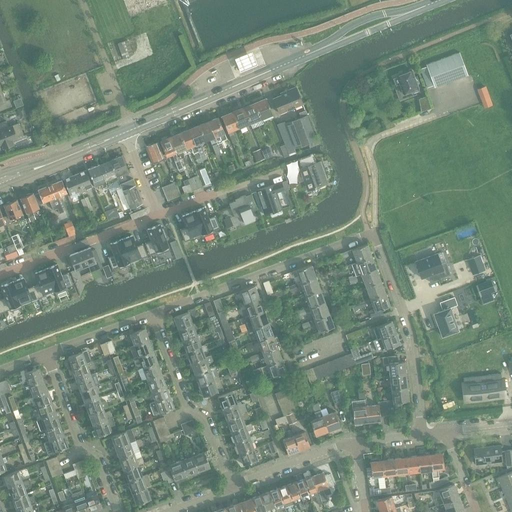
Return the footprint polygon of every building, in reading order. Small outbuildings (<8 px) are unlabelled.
[(128,40),(118,44),(123,59),(133,55),(128,40)] [(254,53),(236,60),(242,74),(260,67),(254,53)] [(427,66),(420,69),(427,87),(433,85),(435,88),(468,75),(460,53),(426,65),(427,66)] [(397,77),(394,79),(396,85),(394,86),(400,101),(413,96),(412,93),(419,90),(417,84),(419,83),(417,79),(415,78),(412,71),(404,74),(402,73),(399,74),(398,76),(397,76),(397,77)] [(279,113),(303,104),(296,87),(286,91),(287,93),(273,99),(279,113)] [(485,87),(478,89),(483,103),(490,101),(485,87)] [(2,90),(0,91),(0,111),(12,107),(9,100),(6,101),(2,90)] [(419,99),(421,112),(431,109),(426,97),(419,99)] [(273,115),(266,98),(255,103),(261,119),(273,115)] [(244,108),(250,124),(261,119),(255,103),(244,108)] [(250,124),(244,108),(233,112),(239,128),(250,124)] [(285,145),(289,156),(296,153),(294,148),(301,146),(308,144),(309,148),(318,145),(317,140),(307,115),(306,111),(299,113),(301,118),(291,121),(285,124),(284,122),(277,125),(285,145)] [(239,128),(233,112),(221,117),(228,133),(232,131),(239,128)] [(226,139),(218,118),(208,122),(221,155),(222,155),(220,150),(225,149),(221,141),(226,139)] [(6,121),(0,123),(0,143),(2,143),(4,148),(13,144),(11,140),(23,135),(18,123),(9,127),(6,121)] [(210,139),(217,157),(221,155),(208,122),(199,125),(205,141),(210,139)] [(199,125),(189,129),(200,156),(205,154),(201,143),(205,141),(199,125)] [(189,129),(180,133),(186,149),(191,147),(196,160),(201,158),(200,156),(189,129)] [(232,131),(228,133),(232,143),(237,142),(232,131)] [(186,149),(180,133),(170,137),(182,165),(186,164),(183,155),(188,153),(186,149)] [(183,169),(181,166),(182,165),(170,137),(161,141),(167,157),(172,155),(178,171),(183,169)] [(158,143),(146,147),(152,162),(164,158),(158,143)] [(285,145),(280,147),(285,158),(289,156),(285,145)] [(264,159),(273,155),(270,147),(261,151),(264,159)] [(256,162),(264,159),(260,149),(252,152),(256,162)] [(122,156),(110,161),(118,180),(120,184),(128,181),(125,175),(129,174),(122,156)] [(300,163),(302,168),(300,169),(303,177),(305,176),(309,190),(315,188),(323,185),(321,179),(326,177),(320,162),(316,164),(314,158),(300,163)] [(118,180),(110,161),(99,165),(108,187),(113,185),(112,183),(118,180)] [(230,172),(236,170),(234,164),(228,167),(230,172)] [(101,185),(103,189),(108,187),(99,165),(88,170),(95,188),(101,185)] [(75,175),(82,193),(86,192),(85,189),(92,187),(86,171),(75,175)] [(206,185),(211,183),(207,173),(202,175),(206,185)] [(75,175),(63,180),(70,196),(77,193),(78,195),(82,193),(75,175)] [(192,191),(202,187),(198,176),(188,180),(190,185),(192,191)] [(128,181),(120,184),(123,192),(129,207),(130,209),(143,204),(133,179),(128,181)] [(67,194),(62,181),(38,190),(39,193),(35,194),(39,205),(49,201),(53,210),(57,209),(59,214),(64,212),(58,197),(67,194)] [(273,185),(256,191),(265,215),(282,209),(276,193),(284,190),(285,193),(290,191),(287,181),(281,183),(273,185)] [(181,195),(175,182),(162,187),(167,201),(181,195)] [(185,187),(183,188),(185,194),(192,191),(190,185),(185,187)] [(123,192),(117,195),(119,198),(123,210),(129,207),(123,192)] [(26,213),(28,218),(30,222),(36,220),(32,211),(39,208),(33,193),(31,194),(30,194),(27,195),(26,196),(20,198),(27,213),(26,213)] [(245,195),(239,198),(240,200),(229,204),(235,218),(241,216),(245,225),(255,221),(252,212),(257,209),(251,194),(245,196),(245,195)] [(93,210),(87,197),(84,198),(89,211),(93,210)] [(81,200),(86,213),(89,211),(84,198),(81,200)] [(17,200),(11,202),(9,202),(7,203),(6,205),(4,205),(10,220),(17,217),(18,222),(25,219),(23,215),(17,200)] [(204,207),(193,212),(203,237),(214,233),(214,231),(220,228),(215,216),(209,219),(204,207)] [(145,209),(130,215),(132,220),(147,214),(145,209)] [(180,230),(185,242),(192,239),(191,237),(201,233),(203,238),(203,237),(193,212),(182,216),(187,227),(180,230)] [(72,221),(64,224),(67,232),(75,229),(72,221)] [(156,253),(157,255),(170,250),(166,239),(167,238),(164,228),(162,228),(160,225),(147,230),(151,241),(145,243),(150,256),(156,253)] [(17,251),(24,248),(18,234),(11,237),(17,250),(17,251)] [(132,235),(121,240),(131,265),(131,263),(148,256),(143,244),(136,247),(132,235)] [(114,255),(108,258),(112,270),(119,267),(120,270),(131,265),(121,240),(110,244),(114,255)] [(176,241),(170,243),(176,259),(182,257),(176,241)] [(367,244),(352,250),(357,262),(372,257),(367,244)] [(91,251),(90,248),(69,255),(75,270),(88,265),(91,272),(103,268),(102,267),(95,249),(91,251)] [(17,250),(6,255),(7,260),(19,255),(17,251),(17,250)] [(437,254),(415,262),(421,278),(428,276),(428,277),(431,276),(432,281),(430,282),(430,283),(451,275),(446,262),(441,264),(437,254)] [(480,256),(468,260),(474,275),(485,271),(480,256)] [(357,262),(352,264),(356,276),(356,277),(361,275),(376,269),(372,257),(357,262)] [(57,264),(46,269),(56,294),(67,290),(67,288),(66,288),(67,288),(73,285),(68,273),(62,276),(57,264)] [(353,269),(351,264),(344,267),(346,272),(353,269)] [(294,277),(298,276),(301,283),(316,277),(311,265),(292,272),(294,277)] [(40,284),(34,286),(39,298),(45,296),(44,294),(54,290),(56,295),(56,294),(46,269),(35,273),(40,284)] [(366,287),(381,281),(376,269),(361,275),(366,287)] [(351,284),(358,282),(356,276),(349,279),(351,284)] [(305,295),(320,290),(316,277),(301,283),(297,284),(299,289),(303,288),(305,295)] [(23,278),(12,282),(22,308),(22,307),(22,305),(34,300),(38,299),(33,287),(27,289),(23,278)] [(492,280),(476,286),(480,297),(496,291),(492,280)] [(370,299),(386,294),(381,281),(366,287),(370,299)] [(5,297),(0,299),(0,301),(4,312),(10,310),(11,312),(22,308),(12,282),(1,286),(5,297)] [(291,293),(298,291),(295,284),(288,287),(291,293)] [(255,286),(240,291),(244,304),(259,298),(255,286)] [(273,293),(271,287),(265,289),(267,295),(273,293)] [(310,307),(325,302),(320,290),(305,295),(310,307)] [(381,310),(390,306),(386,294),(370,299),(374,309),(369,311),(372,318),(383,314),(381,310)] [(442,311),(434,313),(442,336),(458,330),(450,308),(457,305),(454,297),(439,303),(442,311)] [(218,314),(225,311),(220,298),(213,301),(218,314)] [(249,316),(264,310),(259,298),(244,304),(249,316)] [(354,310),(366,306),(365,301),(352,306),(354,310)] [(209,318),(215,316),(210,302),(204,304),(209,318)] [(329,314),(329,312),(325,302),(310,307),(314,320),(329,314)] [(234,313),(241,311),(239,305),(232,308),(234,313)] [(281,312),(279,305),(273,308),(275,314),(281,312)] [(188,312),(174,318),(178,329),(193,324),(191,318),(198,316),(195,308),(187,311),(188,312)] [(269,323),(265,312),(264,310),(249,316),(244,318),(249,330),(253,328),(269,323)] [(223,326),(228,324),(224,312),(218,314),(223,326)] [(319,333),(334,327),(329,314),(314,320),(319,333)] [(215,316),(209,318),(211,322),(213,321),(216,328),(219,327),(215,316)] [(391,321),(373,328),(377,339),(396,333),(391,321)] [(258,340),(273,335),(269,323),(253,328),(258,340)] [(182,341),(197,335),(193,324),(178,329),(182,341)] [(223,338),(224,338),(219,327),(216,328),(214,329),(215,333),(218,332),(220,339),(217,340),(223,338)] [(145,329),(130,334),(134,346),(149,340),(145,329)] [(363,335),(361,329),(345,335),(348,341),(363,335)] [(377,339),(374,341),(378,351),(383,350),(385,349),(385,350),(400,344),(396,333),(377,339)] [(187,352),(201,346),(197,335),(182,341),(187,352)] [(262,353),(278,347),(273,335),(258,340),(262,353)] [(116,352),(112,340),(106,343),(110,354),(110,355),(116,352)] [(134,346),(129,347),(134,359),(139,357),(153,351),(149,340),(134,346)] [(232,351),(238,349),(235,340),(229,342),(232,351)] [(100,345),(104,356),(110,354),(106,343),(100,345)] [(205,358),(202,349),(201,346),(187,352),(191,363),(211,356),(205,358)] [(267,365),(282,360),(278,347),(262,353),(267,365)] [(87,350),(68,357),(72,369),(91,362),(87,350)] [(134,359),(133,359),(137,370),(138,370),(157,363),(153,351),(139,357),(134,359)] [(373,358),(371,352),(354,358),(356,364),(373,358)] [(356,364),(354,358),(352,353),(346,356),(350,367),(356,364)] [(250,357),(252,362),(259,360),(257,354),(250,357)] [(118,356),(113,358),(116,365),(121,364),(120,363),(124,362),(122,358),(119,359),(118,356)] [(207,363),(213,361),(211,356),(191,363),(195,374),(209,369),(207,363)] [(350,367),(346,356),(340,358),(344,369),(350,367)] [(384,364),(388,364),(390,377),(406,375),(404,361),(397,362),(397,356),(383,357),(384,364)] [(344,369),(340,358),(334,360),(339,371),(344,369)] [(263,374),(265,380),(287,372),(282,360),(267,365),(252,370),(255,377),(263,374)] [(339,371),(334,360),(329,362),(333,373),(339,371)] [(91,362),(72,369),(76,380),(91,375),(87,364),(91,362)] [(333,373),(329,362),(323,364),(327,375),(333,373)] [(157,363),(138,370),(142,381),(147,379),(162,374),(157,363)] [(369,363),(361,364),(363,375),(371,374),(369,363)] [(327,375),(323,364),(317,366),(321,378),(327,375)] [(321,378),(317,366),(311,369),(315,380),(321,378)] [(195,374),(199,386),(214,380),(219,378),(215,367),(209,369),(195,374)] [(39,368),(24,373),(29,385),(43,380),(39,368)] [(305,371),(309,382),(315,380),(311,369),(305,371)] [(91,375),(76,380),(80,391),(95,386),(99,384),(95,373),(91,375)] [(501,373),(463,378),(464,383),(464,385),(466,400),(471,400),(472,400),(498,397),(503,396),(502,381),(501,379),(501,373)] [(151,391),(166,385),(162,374),(147,379),(151,391)] [(391,390),(408,388),(406,375),(390,377),(391,390)] [(214,380),(199,386),(203,397),(218,392),(218,391),(224,389),(219,378),(214,380)] [(299,381),(300,384),(301,389),(308,386),(307,382),(306,379),(299,381)] [(11,391),(7,380),(1,382),(5,393),(11,391)] [(47,391),(43,380),(29,385),(33,396),(47,391)] [(155,402),(150,404),(170,396),(166,385),(151,391),(155,402)] [(84,403),(99,397),(95,386),(80,391),(84,403)] [(391,390),(393,401),(387,401),(388,415),(395,414),(394,403),(409,401),(408,388),(391,390)] [(288,389),(275,394),(277,399),(290,395),(288,389)] [(339,390),(331,392),(335,405),(342,403),(339,390)] [(51,402),(47,391),(33,396),(37,407),(51,402)] [(237,403),(233,392),(218,397),(222,409),(237,403)] [(359,400),(351,401),(354,424),(367,422),(366,406),(365,406),(363,392),(358,393),(359,400)] [(279,405),(292,400),(290,395),(277,399),(279,405)] [(154,415),(174,408),(170,396),(150,404),(154,415)] [(105,400),(101,402),(99,397),(84,403),(89,414),(103,408),(103,409),(108,407),(105,400)] [(281,411),(294,406),(292,400),(279,405),(281,411)] [(237,403),(222,409),(226,420),(247,412),(244,404),(242,404),(241,401),(237,403)] [(381,420),(380,416),(388,415),(387,401),(378,402),(378,405),(366,406),(367,422),(381,420)] [(56,413),(54,409),(51,402),(37,407),(41,419),(56,413)] [(315,436),(328,431),(317,403),(311,406),(316,419),(310,421),(314,431),(312,433),(315,436)] [(321,410),(318,403),(317,403),(328,431),(334,429),(335,431),(341,429),(340,427),(341,427),(335,412),(328,414),(326,408),(321,410)] [(297,412),(297,411),(294,406),(281,411),(283,416),(286,415),(293,413),(297,412)] [(103,408),(89,414),(93,425),(112,418),(109,410),(105,412),(103,409),(103,408)] [(243,420),(249,418),(247,412),(226,420),(231,431),(245,426),(245,425),(243,420)] [(36,420),(41,432),(45,430),(60,425),(56,413),(41,419),(36,420)] [(296,422),(293,413),(286,415),(289,425),(296,422)] [(288,423),(289,425),(286,415),(283,416),(275,419),(278,427),(288,423)] [(164,417),(153,421),(155,427),(166,423),(164,417)] [(110,426),(115,425),(112,418),(93,425),(97,437),(112,431),(110,426)] [(259,421),(262,430),(268,428),(265,419),(259,421)] [(197,431),(193,420),(187,422),(191,433),(197,431)] [(181,424),(185,436),(191,433),(187,422),(181,424)] [(157,433),(168,428),(166,423),(155,427),(157,433)] [(245,426),(231,431),(235,442),(249,437),(247,431),(253,429),(251,423),(245,425),(245,426)] [(64,436),(60,425),(45,430),(49,441),(64,436)] [(159,438),(166,436),(170,434),(168,428),(157,433),(159,438)] [(131,429),(111,436),(115,448),(130,443),(130,442),(135,440),(131,429)] [(282,439),(288,455),(299,451),(293,435),(291,430),(286,432),(288,437),(282,439)] [(310,446),(304,431),(293,435),(299,451),(310,446)] [(48,455),(54,453),(68,447),(64,436),(49,441),(44,443),(48,455)] [(239,454),(254,448),(249,437),(235,442),(239,454)] [(267,443),(272,454),(277,452),(273,441),(267,443)] [(140,452),(134,454),(130,443),(115,448),(120,459),(140,452)] [(500,446),(474,449),(476,465),(502,461),(500,446)] [(243,465),(258,460),(254,448),(239,454),(243,465)] [(21,452),(25,463),(29,462),(25,450),(21,452)] [(138,465),(144,463),(140,452),(120,459),(124,471),(138,465)] [(198,472),(192,457),(193,456),(192,452),(185,454),(187,459),(181,461),(187,476),(198,472)] [(204,452),(193,456),(192,457),(198,472),(210,468),(204,452)] [(444,468),(442,453),(430,454),(432,470),(433,482),(435,488),(449,482),(447,476),(438,480),(438,469),(444,468)] [(432,470),(430,454),(418,456),(420,471),(432,470)] [(59,462),(57,456),(46,461),(48,466),(59,462)] [(418,456),(409,457),(406,457),(408,473),(420,471),(418,456)] [(408,473),(406,457),(394,459),(396,474),(408,473)] [(371,462),(370,462),(372,477),(379,476),(380,488),(378,489),(378,495),(386,494),(386,488),(384,476),(382,460),(377,461),(377,459),(371,460),(371,462)] [(382,460),(384,476),(396,474),(394,459),(382,460)] [(88,469),(85,460),(79,462),(82,471),(88,469)] [(169,465),(170,470),(175,481),(187,476),(181,461),(169,465)] [(61,468),(59,462),(48,466),(50,472),(61,468)] [(78,479),(84,476),(82,471),(79,462),(72,464),(78,479)] [(147,474),(142,476),(138,465),(124,471),(128,482),(147,475),(147,474)] [(63,474),(61,468),(50,472),(52,478),(63,474)] [(175,481),(170,470),(164,472),(168,480),(169,483),(175,481)] [(23,482),(18,471),(4,476),(8,488),(23,482)] [(317,474),(312,476),(322,503),(328,501),(326,494),(331,492),(329,487),(334,485),(330,473),(325,476),(323,472),(322,472),(322,471),(317,473),(317,474)] [(511,471),(498,478),(502,488),(511,483),(511,471)] [(132,493),(151,486),(147,475),(128,482),(132,493)] [(322,503),(312,476),(304,479),(311,500),(316,498),(318,505),(322,503)] [(311,500),(304,479),(295,482),(304,505),(305,504),(305,502),(311,500)] [(8,488),(12,499),(27,494),(25,488),(31,485),(29,480),(23,482),(8,488)] [(304,505),(295,482),(286,485),(294,505),(298,503),(301,510),(305,509),(304,505)] [(511,483),(502,488),(507,499),(511,497),(511,483)] [(454,484),(439,490),(444,503),(459,497),(454,484)] [(294,505),(286,485),(278,489),(285,508),(294,505)] [(147,488),(151,486),(132,493),(136,505),(151,499),(147,488)] [(278,489),(275,489),(269,492),(277,511),(281,510),(282,511),(286,511),(285,508),(278,489)] [(62,491),(61,491),(61,490),(58,491),(58,492),(57,493),(61,501),(66,499),(62,491)] [(83,491),(72,495),(73,499),(77,511),(90,511),(91,511),(86,499),(83,491)] [(275,511),(277,511),(269,492),(261,495),(267,511),(275,511)] [(36,503),(33,495),(28,497),(27,494),(12,499),(17,510),(36,503)] [(102,508),(97,494),(86,499),(91,511),(102,508)] [(267,511),(261,495),(252,498),(257,511),(267,511)] [(391,496),(376,500),(380,511),(395,508),(391,496)] [(447,511),(456,511),(464,509),(459,497),(444,503),(447,511)] [(257,511),(252,498),(243,501),(247,511),(257,511)] [(64,509),(64,511),(77,511),(73,499),(68,501),(69,505),(63,507),(64,509)] [(247,511),(243,501),(235,504),(237,511),(247,511)] [(39,511),(36,503),(17,510),(17,511),(39,511)]
